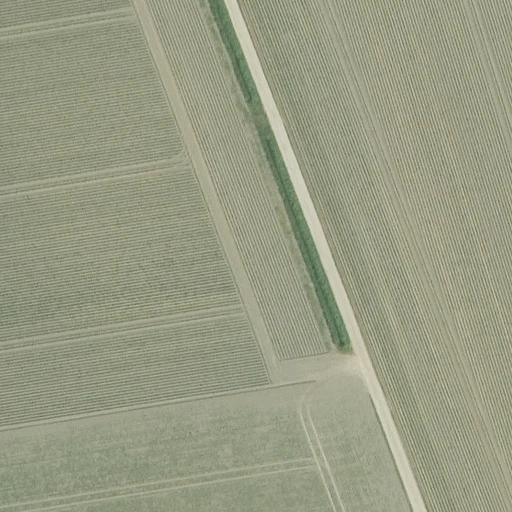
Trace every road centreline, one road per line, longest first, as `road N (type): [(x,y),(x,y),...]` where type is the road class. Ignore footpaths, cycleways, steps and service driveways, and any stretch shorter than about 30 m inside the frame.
road 1 (track): [(420,511),(230,0)]
road 2 (track): [(365,363),(336,366),(200,0)]
